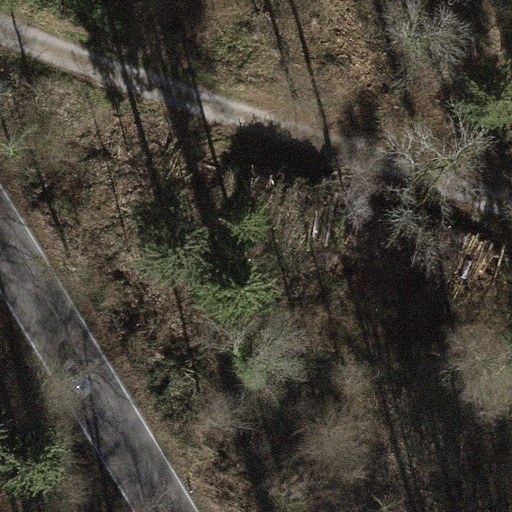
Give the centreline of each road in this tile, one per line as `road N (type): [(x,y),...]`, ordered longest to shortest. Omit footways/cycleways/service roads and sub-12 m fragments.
road 1 (track): [(511,183),(0,23)]
road 2 (tertiary): [(166,511),(0,233)]
